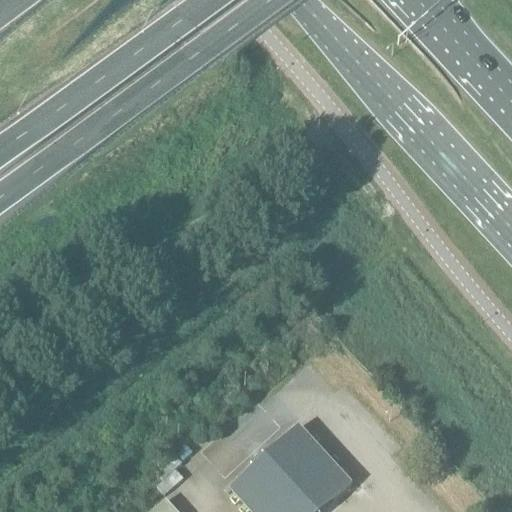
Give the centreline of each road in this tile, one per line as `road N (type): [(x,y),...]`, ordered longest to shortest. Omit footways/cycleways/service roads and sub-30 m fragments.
road 1 (unclassified): [(511,339),(230,0)]
road 2 (motorway): [(0,201),(271,0)]
road 3 (trunk): [(288,0),(511,237)]
road 4 (motorway): [(0,150),(209,0)]
road 5 (trunk): [(511,101),(418,0)]
